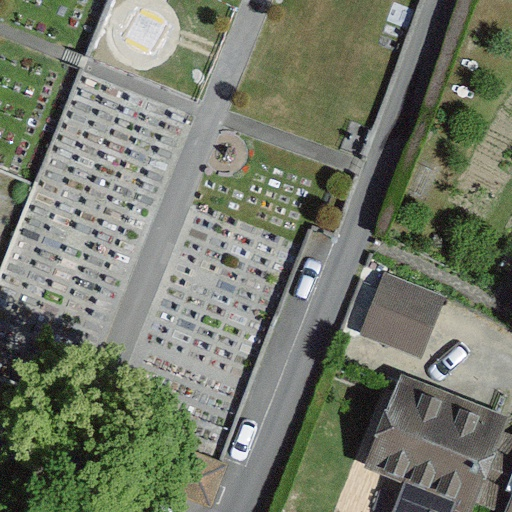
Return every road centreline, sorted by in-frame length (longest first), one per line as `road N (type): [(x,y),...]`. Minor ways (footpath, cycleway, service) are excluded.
road 1 (residential): [(435,0),(348,246),(238,511)]
road 2 (residential): [(145,511),(0,433)]
